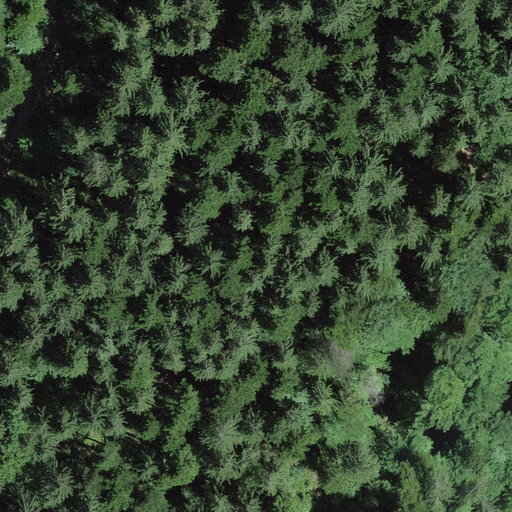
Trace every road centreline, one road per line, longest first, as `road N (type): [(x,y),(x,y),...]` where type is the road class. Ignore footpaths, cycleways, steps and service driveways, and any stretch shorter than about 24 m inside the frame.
road 1 (track): [(0,441),(102,412),(244,337),(298,294),(369,200),(461,148),(511,92)]
road 2 (track): [(0,122),(45,0)]
